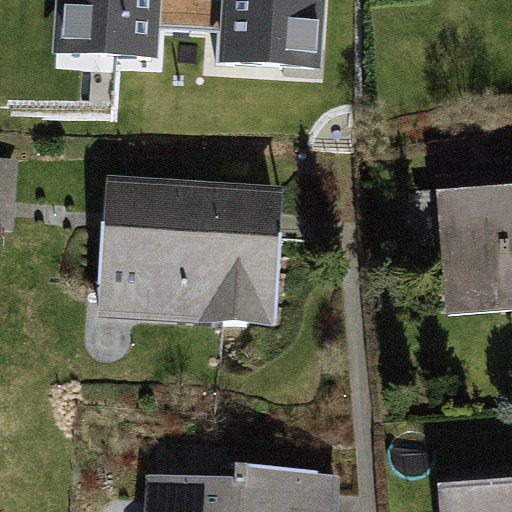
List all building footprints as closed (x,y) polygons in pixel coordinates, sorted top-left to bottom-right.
[(153,62),(157,0),(69,0),(65,55),(153,62)] [(171,0),(170,30),(218,33),(216,69),(319,74),(323,0),(171,0)] [(22,166),(0,164),(0,245),(18,246),(22,166)] [(287,200),(109,192),(102,332),(281,340),(286,231),(287,200)] [(511,204),(443,210),(441,197),(417,199),(421,251),(446,249),(452,326),(511,321),(511,204)] [(236,490),(150,487),(149,511),(340,511),(341,488),(319,487),(319,473),(237,470),(236,490)] [(511,511),(511,497),(439,501),(439,511),(511,511)]
